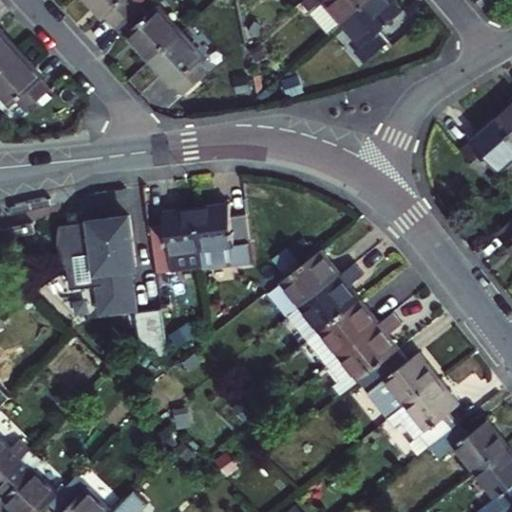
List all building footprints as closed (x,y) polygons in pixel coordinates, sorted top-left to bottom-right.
[(102,17),(111,27),(135,4),(139,0),(83,0),(101,19),(102,17)] [(308,0),(316,8),(324,1),(341,20),(364,0),(308,0)] [(401,11),(391,0),(364,0),(341,20),(360,43),(352,50),(362,62),(387,40),(378,30),(401,11)] [(135,4),(111,27),(119,36),(123,33),(147,59),(178,30),(154,5),(144,14),(135,4)] [(178,30),(147,59),(170,83),(171,82),(181,93),(205,70),(196,61),(201,56),(178,30)] [(0,61),(14,49),(0,34),(0,61)] [(14,49),(0,61),(0,97),(7,105),(11,101),(20,111),(45,88),(36,78),(38,76),(14,49)] [(511,93),(492,111),(511,133),(511,93)] [(511,149),(511,133),(492,111),(465,134),(467,137),(457,146),(481,173),(491,164),(493,166),(511,149)] [(53,200),(12,205),(13,212),(54,207),(53,200)] [(233,204),(199,208),(207,269),(226,267),(256,263),(250,214),(234,216),(233,204)] [(152,226),(156,275),(207,269),(199,208),(168,212),(169,224),(152,226)] [(102,283),(105,312),(138,308),(133,268),(139,268),(132,216),(94,221),(102,283)] [(511,240),(511,216),(502,225),(511,235),(509,237),(511,240)] [(102,283),(94,221),(60,225),(59,231),(60,244),(61,253),(66,268),(69,270),(71,287),(102,283)] [(33,223),(11,226),(12,236),(34,233),(33,223)] [(296,256),(286,242),(271,254),(282,267),(296,256)] [(276,278),(296,304),(336,272),(316,246),(276,278)] [(352,260),(336,272),(296,304),(287,311),(306,336),(315,329),(356,297),(345,283),(360,271),(352,260)] [(375,321),(356,297),(315,329),(334,353),(375,321)] [(390,310),(375,321),(334,353),(323,362),(335,376),(328,382),(337,392),(360,373),(395,346),(384,333),(399,322),(390,310)] [(404,358),(395,346),(360,373),(391,412),(433,378),(412,352),(404,358)] [(453,403),(433,378),(391,412),(379,421),(408,458),(424,445),(454,421),(445,409),(453,403)] [(0,406),(8,398),(0,389),(0,406)] [(464,433),(454,421),(424,445),(435,458),(450,447),(471,473),(504,445),(482,417),(464,433)] [(0,477),(20,458),(0,437),(0,477)] [(511,453),(504,445),(471,473),(492,497),(486,502),(494,511),(497,511),(511,500),(511,453)] [(57,495),(20,458),(0,477),(0,489),(7,497),(4,500),(15,511),(40,511),(51,501),(57,495)] [(87,462),(75,477),(57,495),(51,501),(61,511),(113,511),(125,501),(87,462)] [(135,491),(125,501),(113,511),(136,511),(147,502),(135,491)] [(511,511),(511,500),(497,511),(511,511)]
